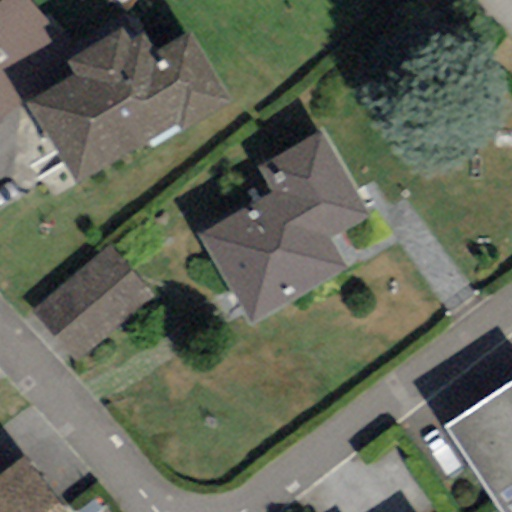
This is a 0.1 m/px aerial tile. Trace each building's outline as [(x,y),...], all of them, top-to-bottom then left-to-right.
[(73,64),(68,54),(25,0),(2,0),(0,2),(0,113),(26,90),(73,64)] [(225,97),(190,32),(152,53),(141,34),(128,41),(120,27),(68,54),(73,64),(26,90),(74,179),(225,97)] [(386,236),(339,131),(266,164),(285,207),(224,234),(266,327),(367,282),(353,251),(386,236)] [(153,293),(108,244),(34,312),(79,361),(153,293)] [(511,511),(511,374),(441,421),(501,511),(511,511)] [(0,511),(73,511),(21,447),(0,464),(0,511)]
